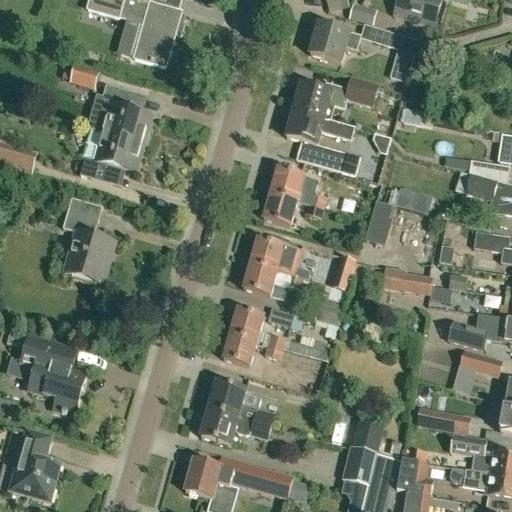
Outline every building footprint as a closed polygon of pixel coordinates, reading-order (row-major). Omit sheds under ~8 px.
[(166,70),(181,15),(151,6),(152,0),(91,0),(88,11),(119,20),(119,19),(145,26),(135,61),(166,70)] [(434,29),(441,0),(400,0),(395,18),(434,29)] [(373,27),(377,14),(354,8),(350,20),(373,27)] [(358,55),(362,39),(319,27),(310,57),(341,66),(345,51),(358,55)] [(409,61),(415,42),(380,32),(375,45),(399,53),(398,58),(409,61)] [(85,71),(79,69),(75,80),(82,82),(81,83),(98,88),(102,75),(85,69),(85,71)] [(376,96),(378,89),(352,82),(349,94),(327,88),(326,93),(302,87),(295,113),(330,123),(334,108),(344,111),(347,103),(372,110),(376,98),(376,96)] [(144,146),(152,118),(132,112),(137,96),(106,87),(101,104),(111,107),(103,135),(144,146)] [(420,128),(423,115),(405,111),(402,125),(420,128)] [(330,123),(295,113),(287,140),(303,145),(297,163),(342,175),(347,156),(317,148),(321,134),(350,142),(353,131),(329,125),(330,123)] [(135,176),(144,146),(103,135),(95,163),(85,160),(80,177),(111,186),(116,170),(135,176)] [(375,137),(373,143),(380,156),(386,158),(391,141),(375,137)] [(497,166),(511,167),(511,139),(501,138),(497,166)] [(0,167),(11,170),(14,157),(0,153),(0,167)] [(468,173),(470,164),(447,161),(445,169),(468,174),(468,173)] [(483,182),(486,167),(470,164),(468,173),(468,178),(483,182)] [(297,204),(309,208),(312,199),(312,197),(300,194),(305,180),(278,172),(271,197),(297,204)] [(511,189),(470,179),(465,198),(492,205),(489,215),(511,218),(511,214),(511,189)] [(290,229),(297,204),(271,197),(264,222),(290,229)] [(309,209),(323,213),(324,211),(326,204),(326,203),(312,199),(309,208),(309,209)] [(98,225),(103,210),(72,201),(67,216),(98,225)] [(384,249),(396,209),(376,204),(365,244),(384,249)] [(320,223),(323,213),(309,209),(306,220),(320,223)] [(430,226),(426,254),(444,257),(448,229),(430,226)] [(104,287),(115,246),(76,234),(64,276),(104,287)] [(511,252),(509,252),(510,240),(476,235),(474,252),(503,256),(501,267),(511,268),(511,252)] [(258,244),(251,266),(289,278),(291,269),(295,255),(258,244)] [(300,292),(303,282),(289,278),(251,266),(243,292),(270,300),(274,288),(285,291),(285,288),(300,292)] [(432,289),(434,282),(406,277),(407,274),(386,270),(382,291),(431,298),(432,289)] [(347,295),(352,276),(337,271),(332,290),(347,295)] [(465,294),(468,280),(451,277),(449,291),(465,294)] [(346,295),(332,291),(325,289),(315,323),(337,329),(346,295)] [(431,298),(430,301),(450,304),(451,292),(449,291),(432,289),(431,298)] [(511,301),(505,300),(503,309),(511,310),(511,301)] [(256,344),(263,319),(237,311),(230,337),(256,344)] [(292,332),(300,334),(303,322),(295,319),(271,313),(268,325),(292,332)] [(484,355),(490,334),(453,324),(448,344),(484,355)] [(511,345),(511,335),(499,333),(498,344),(511,345)] [(249,370),(256,344),(230,337),(223,362),(249,370)] [(86,379),(72,375),(78,352),(63,348),(30,338),(22,365),(36,369),(29,394),(57,402),(54,413),(75,419),(86,379)] [(328,354),(287,342),(271,338),(264,359),(281,363),(284,352),(326,364),(328,354)] [(499,381),(503,364),(464,353),(460,370),(499,381)] [(272,372),(268,380),(297,395),(301,386),(272,372)] [(270,430),(274,417),(257,412),(261,399),(258,395),(216,384),(209,413),(270,430)] [(511,437),(511,411),(505,409),(501,436),(511,437)] [(420,412),(418,428),(455,434),(458,419),(420,412)] [(267,442),(270,430),(209,413),(201,441),(230,449),(234,434),(237,436),(246,438),(250,437),(267,442)] [(359,424),(352,450),(378,457),(384,430),(359,424)] [(50,505),(60,469),(45,465),(52,442),(28,435),(11,494),(50,505)] [(484,462),(487,442),(453,437),(450,456),(484,462)] [(389,460),(398,462),(402,446),(393,444),(389,460)] [(393,493),(401,464),(397,463),(398,462),(389,460),(378,457),(352,450),(344,481),(393,493)] [(402,463),(425,466),(426,456),(404,452),(402,463)] [(511,480),(511,457),(495,455),(491,476),(491,477),(511,480)] [(235,472),(222,469),(222,468),(195,461),(186,495),(212,502),(217,487),(229,490),(231,485),(287,500),(287,499),(291,485),(293,478),(238,462),(235,472)] [(431,500),(434,482),(423,480),(425,467),(425,466),(402,463),(400,477),(397,493),(412,496),(412,497),(431,500)] [(453,487),(463,488),(463,490),(485,493),(484,498),(488,499),(488,498),(511,502),(511,480),(491,477),(491,476),(472,473),(466,472),(466,473),(451,471),(449,482),(453,487)] [(305,489),(291,485),(287,499),(301,503),(305,489)] [(386,511),(391,495),(368,489),(362,511),(386,511)] [(452,511),(454,506),(412,500),(412,497),(412,496),(397,493),(394,508),(410,511),(409,511),(452,511)]
